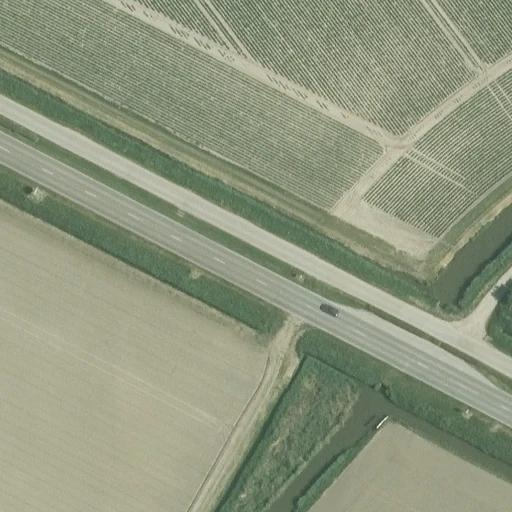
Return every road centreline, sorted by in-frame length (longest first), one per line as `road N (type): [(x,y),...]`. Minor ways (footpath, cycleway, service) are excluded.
road 1 (unclassified): [(511,371),(0,105)]
road 2 (tertiary): [(511,413),(0,149)]
